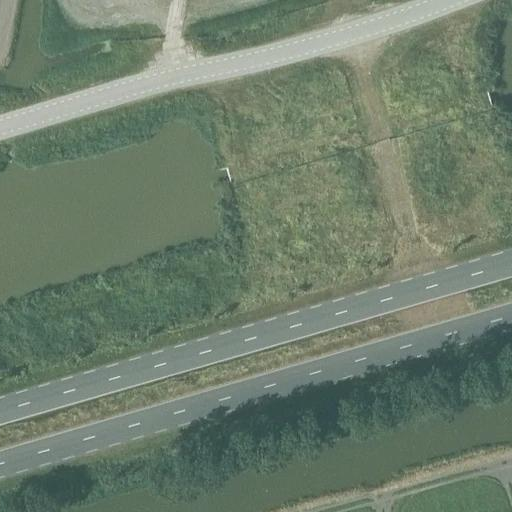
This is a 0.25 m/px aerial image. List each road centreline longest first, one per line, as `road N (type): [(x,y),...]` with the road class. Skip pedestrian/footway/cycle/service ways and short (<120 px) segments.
road 1 (primary): [(0,464),(511,315)]
road 2 (primary): [(511,263),(0,410)]
road 3 (unclassified): [(0,128),(347,37),(448,0)]
road 4 (track): [(428,287),(347,37)]
